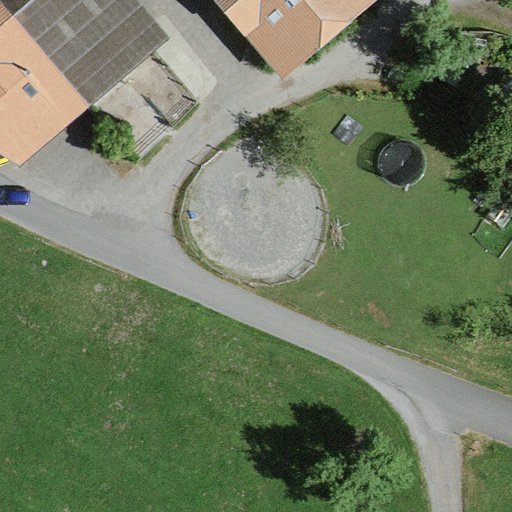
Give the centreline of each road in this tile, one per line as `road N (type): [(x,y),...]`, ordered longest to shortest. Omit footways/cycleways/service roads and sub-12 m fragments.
road 1 (unclassified): [(0,201),(511,428)]
road 2 (track): [(443,511),(439,454),(420,387)]
